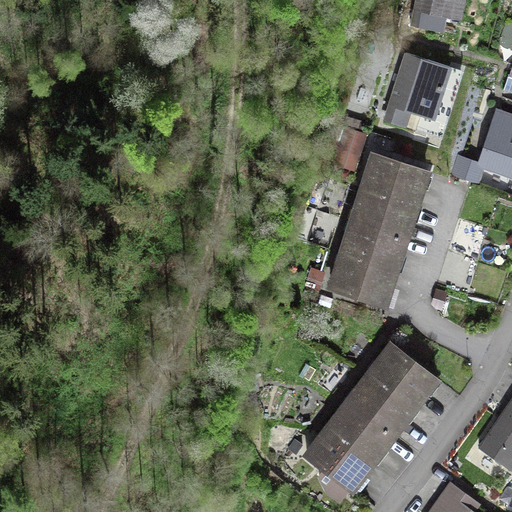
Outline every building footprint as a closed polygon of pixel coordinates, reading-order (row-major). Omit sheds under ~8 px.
[(472,0),(416,0),(411,27),(467,37),(472,0)] [(457,64),(406,50),(379,123),(433,141),(457,64)] [(511,72),(510,72),(503,92),(511,94),(511,72)] [(495,114),(511,119),(511,100),(500,97),(495,114)] [(511,119),(495,114),(474,183),(508,195),(511,183),(511,119)] [(375,150),(362,188),(418,206),(431,169),(375,150)] [(408,237),(418,206),(362,188),(352,219),(408,237)] [(398,269),(408,237),(352,219),(341,250),(398,269)] [(390,304),(398,269),(341,250),(331,286),(390,304)] [(370,371),(418,407),(442,378),(392,340),(370,371)] [(348,397),(396,433),(418,407),(370,371),(348,397)] [(327,426),(375,461),(396,433),(348,397),(327,426)] [(511,398),(480,448),(511,468),(511,398)] [(375,461),(327,426),(306,454),(354,490),(375,461)] [(486,504),(453,480),(430,511),(485,511),(482,509),(486,504)]
